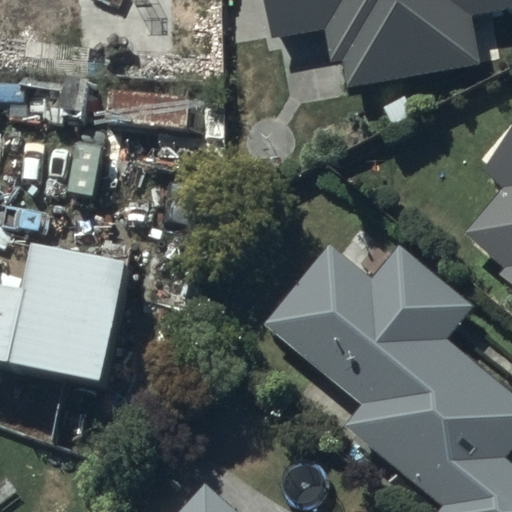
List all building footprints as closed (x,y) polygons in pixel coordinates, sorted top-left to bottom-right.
[(511,0),(262,0),(272,54),(325,44),(329,74),(343,75),(347,97),(483,73),(475,29),(511,20),(511,0)] [(511,162),(487,191),(505,206),(465,253),(503,285),(497,292),(511,304),(511,162)] [(474,322),(399,266),(376,297),(328,262),(263,348),(361,422),(343,446),(430,511),(511,511),(511,474),(507,470),(511,464),(511,404),(448,357),(474,322)] [(26,324),(0,318),(0,392),(105,415),(132,296),(37,275),(26,324)] [(226,511),(211,498),(198,511),(226,511)]
